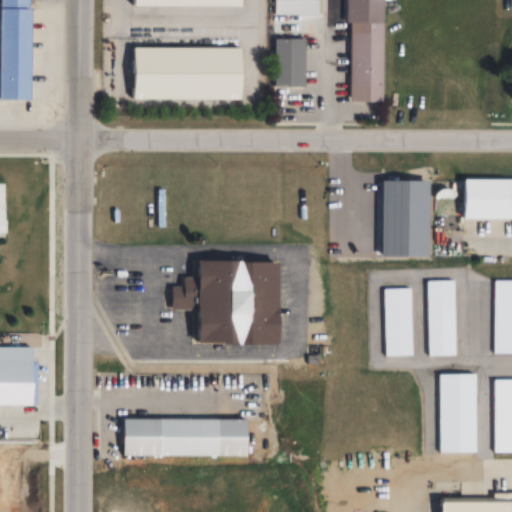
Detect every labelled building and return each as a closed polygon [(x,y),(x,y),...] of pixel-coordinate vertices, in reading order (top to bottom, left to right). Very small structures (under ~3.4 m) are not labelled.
[(0,0),(0,9),(29,10),(29,0),(0,0)] [(243,9),(243,0),(134,0),(135,8),(243,9)] [(317,0),(274,0),(274,16),(318,16),(317,0)] [(344,0),(384,0),(384,102),(351,100),(350,22),(344,21),(344,0)] [(0,9),(29,10),(31,10),(30,99),(0,99),(0,9)] [(304,40),(275,40),(275,88),(304,88),(304,40)] [(131,50),(242,49),(242,101),(132,102),(131,50)] [(464,221),(511,220),(511,180),(464,180),(464,221)] [(198,279),(183,279),(183,288),(172,288),(171,311),(198,312),(197,345),(279,345),(279,263),(198,262),(198,279)] [(455,281),(427,281),(427,357),(455,357),(455,281)] [(511,355),(511,281),(493,281),(493,355),(511,355)] [(411,357),(411,289),(384,289),(384,357),(411,357)] [(0,347),(30,348),(30,362),(36,362),(35,408),(0,407),(0,347)] [(439,375),(439,454),(511,453),(511,380),(493,380),(493,422),(477,422),(477,375),(439,375)] [(123,419),(247,421),(246,458),(123,456),(123,419)] [(494,499),(441,498),(440,511),(511,511),(511,496),(494,496),(494,499)]
